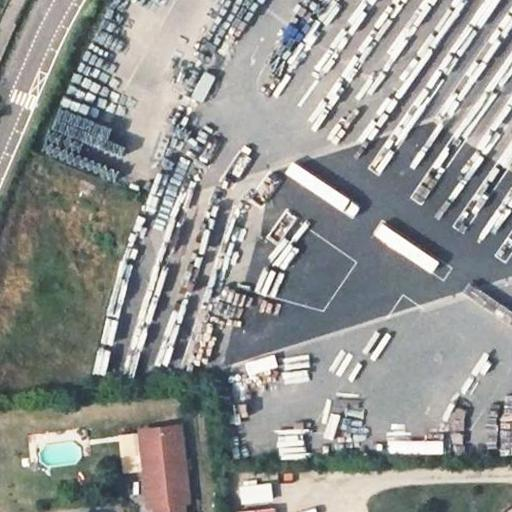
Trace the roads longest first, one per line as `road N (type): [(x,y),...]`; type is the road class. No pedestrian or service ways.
road 1 (unknown): [(511,492),(358,503),(333,511)]
road 2 (residential): [(73,0),(0,157)]
